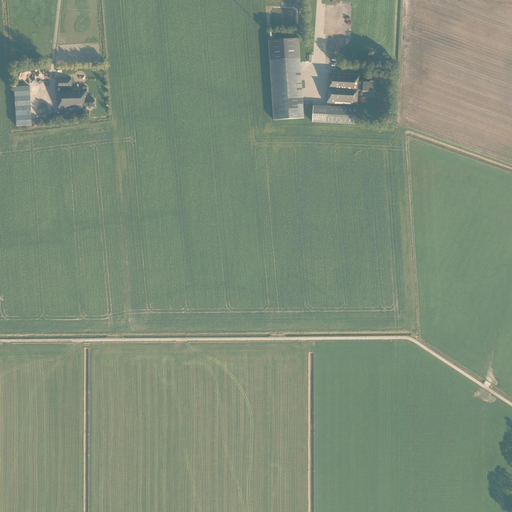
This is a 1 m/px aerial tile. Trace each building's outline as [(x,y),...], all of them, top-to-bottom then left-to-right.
[(299,38),(269,40),(274,120),(304,118),(299,38)] [(362,92),(368,93),(369,94),(372,94),(373,93),(374,93),(374,81),(362,81),(362,83),(359,83),(359,76),(329,74),(327,104),(357,105),(358,91),(362,91),(362,92)] [(90,107),(95,107),(95,100),(90,100),(88,100),(87,89),(72,90),(71,78),(57,78),(59,110),(83,109),(83,107),(90,107)] [(30,86),(15,87),(17,126),(32,125),(30,86)] [(356,124),(357,108),(313,106),(312,122),(356,124)]
